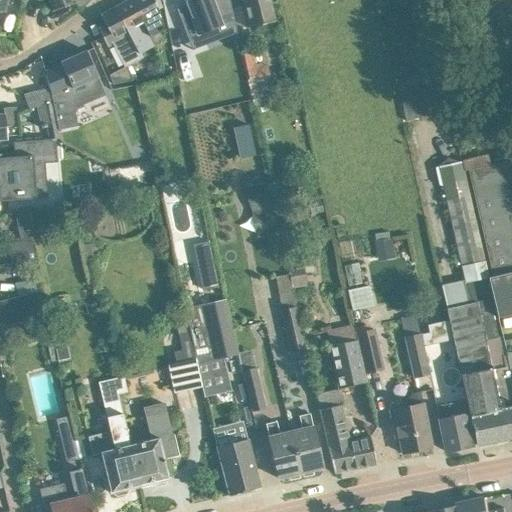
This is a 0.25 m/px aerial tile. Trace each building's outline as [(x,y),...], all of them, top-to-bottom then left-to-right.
[(48,0),(52,11),(75,2),(74,0),(48,0)] [(131,0),(126,0),(116,6),(138,52),(153,45),(140,18),(131,0)] [(154,0),(131,0),(140,18),(153,43),(153,45),(163,39),(159,30),(163,28),(162,15),(154,0)] [(227,40),(211,0),(184,0),(193,22),(201,19),(211,46),(227,40)] [(242,0),(249,27),(275,20),(270,0),(242,0)] [(138,52),(116,6),(100,15),(104,23),(97,27),(108,47),(113,44),(124,65),(141,57),(138,52)] [(61,64),(48,69),(50,92),(51,97),(56,120),(55,121),(58,138),(69,137),(61,93),(72,88),(85,82),(91,95),(103,89),(86,51),(60,62),(61,64)] [(163,68),(154,64),(156,78),(165,76),(163,68)] [(154,71),(142,74),(144,81),(155,78),(154,71)] [(269,75),(248,79),(253,106),(268,103),(267,99),(274,98),(269,75)] [(178,82),(185,114),(211,108),(200,78),(178,82)] [(15,108),(15,106),(3,107),(3,114),(0,114),(0,126),(23,125),(22,119),(24,119),(22,107),(15,108)] [(24,133),(23,125),(0,126),(0,139),(7,139),(6,135),(24,133)] [(14,153),(0,153),(0,200),(45,197),(42,163),(40,139),(13,142),(14,153)] [(447,157),(438,166),(442,182),(465,282),(488,277),(461,161),(460,161),(447,157)] [(511,183),(507,162),(488,166),(468,171),(492,276),(488,277),(498,316),(511,312),(511,183)] [(274,208),(268,181),(247,186),(247,200),(252,213),(274,208)] [(26,211),(14,212),(18,239),(31,239),(30,229),(26,213),(26,211)] [(378,237),(382,258),(395,256),(392,235),(378,237)] [(191,238),(177,238),(178,262),(192,261),(191,238)] [(36,259),(33,241),(8,243),(11,262),(36,259)] [(89,243),(80,245),(83,259),(92,257),(89,243)] [(196,253),(203,286),(217,283),(215,277),(210,251),(196,253)] [(464,279),(441,284),(446,307),(471,425),(476,444),(511,436),(511,383),(508,365),(493,368),(493,366),(491,366),(485,341),(498,338),(489,298),(469,302),(464,279)] [(192,283),(180,286),(181,294),(194,291),(192,283)] [(368,284),(347,289),(352,310),(373,305),(368,284)] [(35,292),(0,300),(0,336),(44,326),(35,292)] [(234,330),(227,298),(203,304),(185,307),(196,358),(197,357),(198,363),(216,359),(239,353),(239,352),(234,330)] [(281,309),(280,309),(289,351),(304,347),(294,305),(281,309)] [(196,358),(185,307),(185,308),(188,325),(177,328),(181,349),(173,351),(175,361),(167,363),(173,393),(202,386),(197,363),(198,363),(197,357),(196,358)] [(404,329),(420,326),(418,314),(402,317),(404,329)] [(421,335),(405,339),(413,375),(429,371),(421,335)] [(372,336),(358,339),(365,371),(379,368),(372,336)] [(330,345),(329,345),(338,387),(365,381),(356,339),(353,340),(330,345)] [(255,367),(242,370),(251,411),(265,407),(256,367),(255,367)] [(110,431),(87,436),(92,455),(100,453),(110,492),(139,485),(124,422),(117,394),(127,392),(123,375),(97,381),(110,431)] [(419,389),(417,390),(416,390),(407,398),(408,404),(389,409),(393,431),(397,431),(401,453),(432,447),(422,401),(419,389)] [(447,402),(435,404),(438,418),(441,431),(445,451),(472,445),(467,426),(465,412),(462,401),(448,404),(447,402)] [(145,417),(124,422),(139,485),(168,478),(163,458),(177,454),(172,432),(171,432),(163,402),(143,407),(145,417)] [(341,403),(319,409),(322,422),(334,473),(376,465),(370,435),(348,439),(344,418),(341,403)] [(301,427),(289,430),(300,473),(322,468),(309,412),(298,414),(301,427)] [(68,415),(56,418),(66,461),(79,457),(68,415)] [(265,422),(274,459),(278,478),(300,473),(289,430),(277,433),(274,420),(265,422)] [(239,427),(230,429),(213,433),(229,496),(260,488),(248,440),(243,441),(239,427)] [(91,511),(81,469),(68,472),(74,498),(66,500),(62,485),(41,490),(45,506),(49,504),(50,511),(91,511)] [(457,504),(457,506),(458,511),(505,511),(504,507),(489,511),(485,497),(457,504)]
